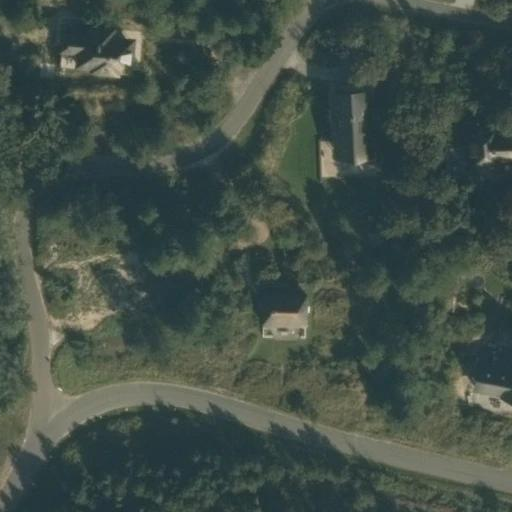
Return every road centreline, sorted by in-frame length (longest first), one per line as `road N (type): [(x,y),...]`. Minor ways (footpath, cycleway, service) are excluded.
road 1 (unclassified): [(58,425),(27,266),(30,224),(51,189),(216,152),(332,0)]
road 2 (tertiary): [(58,425),(94,401),(172,393),(511,482)]
road 3 (unclassified): [(511,36),(368,0)]
